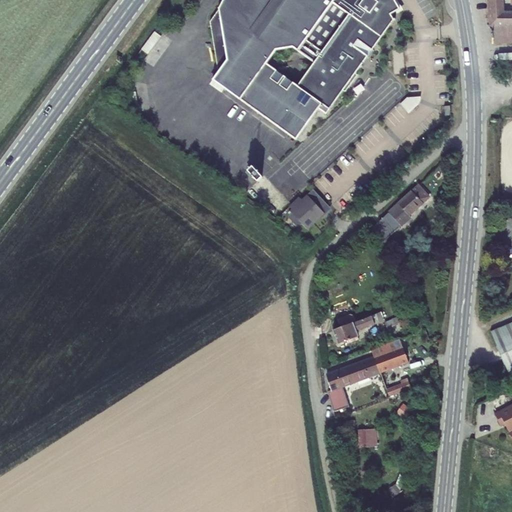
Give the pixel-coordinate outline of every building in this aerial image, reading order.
[(222,0),(218,9),(219,9),(211,22),(219,72),(213,80),(296,140),(319,109),(326,114),(343,91),(346,92),(358,75),(356,74),(367,57),(369,59),(375,51),(373,50),(393,21),(396,20),(395,19),(394,20),(391,15),(393,13),(388,4),(394,0),(222,0)] [(394,0),(388,4),(393,13),(400,9),(394,0)] [(511,0),(511,5),(511,12),(504,12),(503,0),(488,0),(490,26),(495,26),(511,26),(511,0)] [(511,26),(495,26),(494,43),(511,42),(511,26)] [(145,48),(160,58),(173,39),(157,29),(145,48)] [(403,104),(412,112),(424,100),(415,92),(403,104)] [(253,167),(248,171),(258,182),(263,178),(253,167)] [(382,244),(395,232),(411,217),(409,215),(429,197),(418,186),(383,219),(370,230),(382,244)] [(330,208),(314,190),(302,201),(299,198),(290,207),(293,210),(291,212),(293,214),(290,216),(299,226),(302,224),(307,229),(330,208)] [(341,327),(333,330),(339,344),(358,337),(357,332),(378,325),(377,323),(385,320),(382,312),(356,322),(341,327)] [(341,327),(356,322),(353,316),(351,315),(338,320),(341,327)] [(385,322),(389,333),(402,328),(398,317),(392,319),(392,320),(385,322)] [(511,379),(511,378),(511,322),(491,332),(511,379)] [(385,345),(371,350),(374,357),(380,373),(409,362),(404,350),(400,340),(385,345)] [(339,388),(380,373),(374,357),(327,375),(332,390),(328,392),(334,412),(346,408),(339,388)] [(402,383),(387,390),(390,397),(403,391),(405,391),(402,383)] [(406,417),(412,408),(405,403),(399,412),(406,417)] [(511,405),(495,414),(501,426),(505,424),(511,437),(511,405)] [(366,445),(379,444),(378,427),(365,428),(366,445)]
